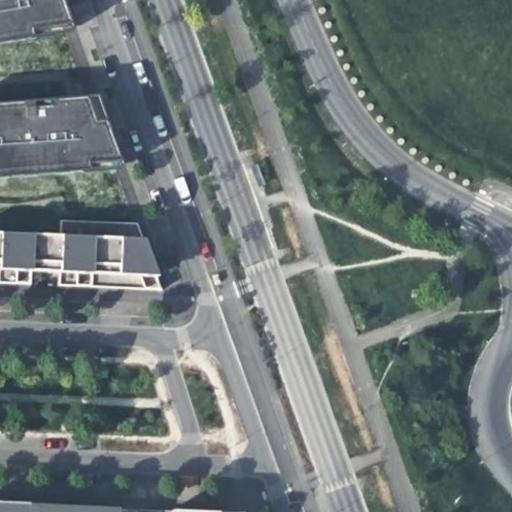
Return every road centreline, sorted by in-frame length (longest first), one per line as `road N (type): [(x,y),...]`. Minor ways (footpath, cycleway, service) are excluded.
road 1 (residential): [(167,0),(351,511)]
road 2 (residential): [(102,7),(214,313)]
road 3 (residential): [(492,216),(417,178),(360,134),(297,0)]
road 4 (residential): [(214,313),(283,509)]
road 5 (residential): [(0,453),(190,460)]
road 6 (residential): [(152,338),(0,331)]
road 7 (residential): [(190,460),(193,440),(152,338)]
